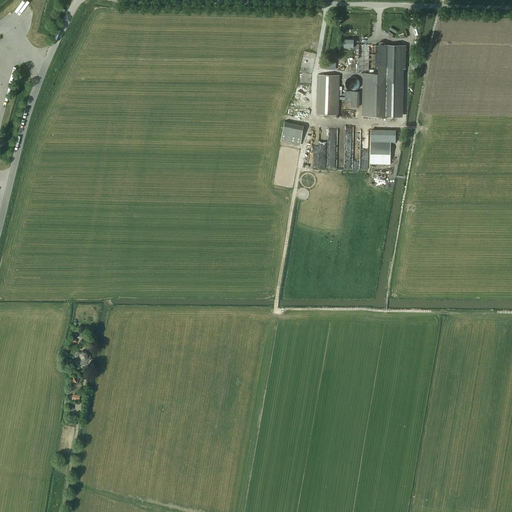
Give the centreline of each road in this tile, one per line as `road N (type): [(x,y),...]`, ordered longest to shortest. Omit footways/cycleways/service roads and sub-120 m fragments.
road 1 (unclassified): [(419,6),(127,0)]
road 2 (unclassified): [(0,221),(28,111),(78,0)]
